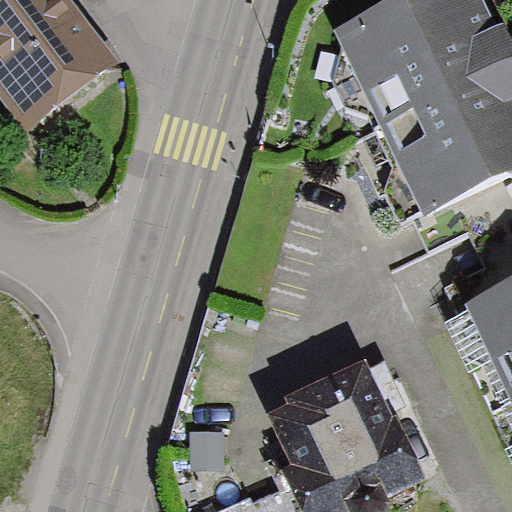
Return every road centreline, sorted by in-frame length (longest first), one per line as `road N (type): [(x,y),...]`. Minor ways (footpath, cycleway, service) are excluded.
road 1 (tertiary): [(230,17),(154,289)]
road 2 (tertiary): [(154,289),(86,511)]
road 3 (residential): [(154,289),(0,235)]
